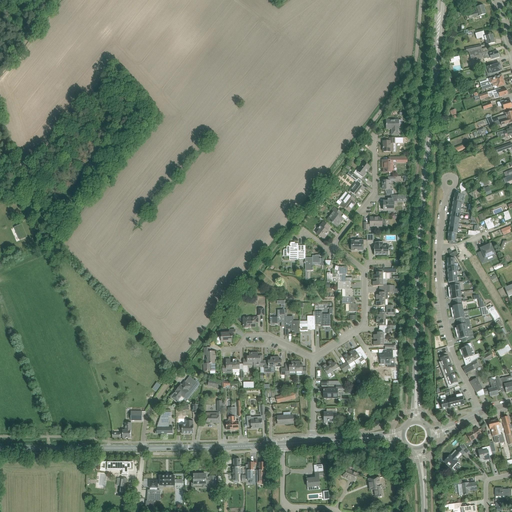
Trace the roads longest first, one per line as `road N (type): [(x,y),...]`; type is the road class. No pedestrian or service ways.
road 1 (secondary): [(415,370),(440,0)]
road 2 (residential): [(479,412),(442,310),(447,188)]
road 3 (track): [(173,375),(295,220)]
road 4 (unclassified): [(358,136),(415,61),(420,0)]
road 5 (tertiary): [(143,448),(0,448)]
road 6 (tertiary): [(284,443),(143,448)]
